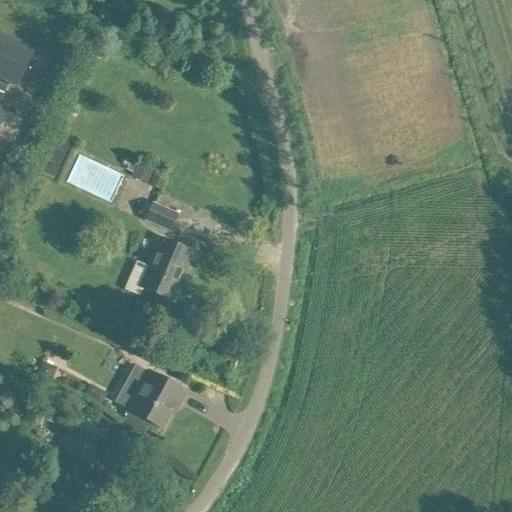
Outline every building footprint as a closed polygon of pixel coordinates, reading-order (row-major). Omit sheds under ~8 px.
[(0,79),(18,87),(35,47),(0,31),(0,79)] [(170,230),(176,215),(152,205),(146,219),(170,230)] [(140,287),(151,292),(169,300),(190,252),(161,239),(140,287)] [(37,308),(0,292),(0,319),(27,331),(37,308)] [(185,391),(148,371),(126,410),(160,429),(174,404),(177,406),(185,391)] [(59,444),(88,465),(100,448),(71,427),(59,444)]
